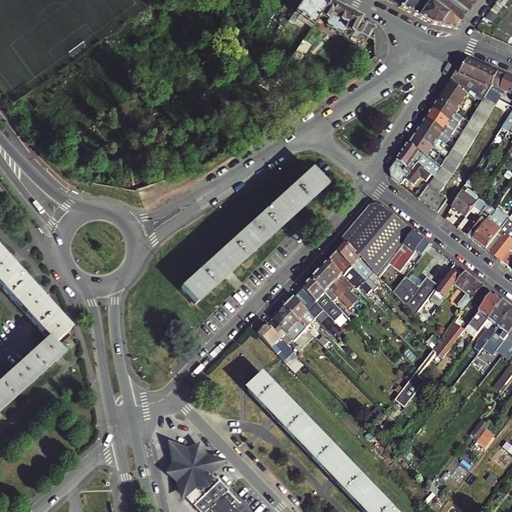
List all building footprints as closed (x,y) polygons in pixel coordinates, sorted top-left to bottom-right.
[(276,15),(286,0),(265,0),(261,8),(273,14),(276,15)] [(313,24),(319,15),(328,2),(324,0),(303,0),(290,19),(294,22),(300,14),(313,24)] [(431,25),(455,30),(459,24),(427,0),(406,0),(401,9),(431,25)] [(427,0),(459,24),(474,5),(467,0),(427,0)] [(374,26),(328,2),(319,15),(322,17),(328,20),(325,24),(343,33),(345,29),(358,36),(359,34),(375,42),(374,26)] [(261,8),(248,27),(252,30),(261,17),(268,21),(273,14),(261,8)] [(299,50),(308,52),(310,45),(301,42),(299,50)] [(291,56),(273,44),(267,52),(285,64),(291,56)] [(447,83),(459,91),(467,95),(474,100),(475,98),(480,102),(482,99),(485,94),(488,89),(490,87),(496,72),(466,59),(460,61),(447,83)] [(490,87),(501,91),(507,77),(496,72),(490,87)] [(502,92),(510,96),(511,90),(511,79),(507,77),(501,91),(502,92)] [(459,91),(447,83),(441,91),(461,104),(467,95),(459,91)] [(490,87),(488,89),(500,96),(502,92),(501,91),(490,87)] [(488,89),(485,94),(497,101),(500,96),(488,89)] [(461,104),(441,91),(435,100),(455,113),(461,104)] [(485,94),(482,99),(494,106),(497,101),(485,94)] [(480,102),(479,104),(491,112),(494,106),(482,99),(480,102)] [(455,113),(435,100),(430,109),(449,122),(455,113)] [(479,104),(475,110),(487,117),(491,112),(479,104)] [(430,109),(424,118),(443,131),(449,122),(430,109)] [(487,117),(475,110),(473,113),(472,115),(484,122),(487,117)] [(511,110),(500,129),(506,133),(511,125),(511,123),(511,110)] [(484,122),(472,115),(468,121),(480,128),(484,122)] [(443,131),(424,118),(418,126),(438,139),(443,131)] [(468,122),(463,119),(457,128),(462,131),(465,127),(468,122)] [(468,122),(465,127),(477,134),(480,128),(468,121),(468,122)] [(418,126),(412,135),(432,148),(440,153),(446,157),(447,156),(449,153),(435,144),(438,139),(418,126)] [(477,134),(465,127),(462,131),(461,133),(473,140),(477,134)] [(461,133),(458,138),(470,145),(473,140),(461,133)] [(406,143),(422,154),(426,157),(432,148),(412,135),(406,143)] [(457,140),(454,144),(466,151),(470,145),(458,138),(457,140)] [(402,180),(422,154),(406,143),(389,178),(398,185),(402,180)] [(454,144),(451,148),(450,150),(462,157),(466,151),(454,144)] [(462,157),(450,150),(450,151),(449,153),(447,156),(459,163),(462,157)] [(440,166),(443,162),(446,157),(440,153),(435,163),(440,166)] [(426,157),(422,154),(402,180),(411,186),(418,176),(426,182),(429,178),(431,180),(432,179),(436,173),(440,167),(440,166),(435,163),(426,157)] [(446,157),(443,162),(455,168),(459,163),(447,156),(446,157)] [(440,166),(440,167),(451,174),(455,168),(443,162),(440,166)] [(440,167),(436,173),(447,180),(451,174),(440,167)] [(310,172),(245,230),(260,247),(325,188),(310,172)] [(436,173),(432,179),(443,186),(447,180),(436,173)] [(474,178),(470,175),(463,187),(466,189),(474,178)] [(431,180),(427,186),(433,190),(437,193),(443,186),(432,179),(431,180)] [(486,187),(477,181),(470,192),(478,199),(486,187)] [(423,203),(433,190),(427,186),(416,198),(423,203)] [(464,218),(469,211),(478,199),(470,192),(466,189),(463,187),(449,207),(464,218)] [(437,193),(433,190),(423,203),(429,208),(439,195),(437,193)] [(447,200),(439,195),(429,208),(437,214),(447,200)] [(471,241),(487,220),(490,216),(494,211),(485,204),(478,199),(469,211),(476,216),(462,233),(471,241)] [(368,206),(340,240),(343,244),(376,278),(396,253),(412,233),(377,205),(368,206)] [(471,241),(484,250),(496,234),(499,230),(487,220),(471,241)] [(499,230),(496,234),(484,250),(498,261),(511,243),(511,242),(511,224),(506,220),(504,224),(499,230)] [(245,230),(200,271),(218,284),(260,247),(245,230)] [(420,256),(428,245),(412,233),(396,253),(406,262),(414,252),(420,256)] [(376,278),(343,244),(335,253),(368,286),(375,294),(376,295),(380,291),(372,283),(376,278)] [(368,286),(335,253),(327,262),(340,276),(349,285),(355,279),(372,297),(375,294),(368,286)] [(0,289),(46,339),(7,374),(23,391),(62,356),(53,347),(69,331),(0,254),(0,289)] [(340,276),(327,262),(318,271),(337,290),(352,305),(357,301),(350,294),(336,279),(340,276)] [(218,284),(200,271),(180,290),(194,306),(218,284)] [(337,290),(318,271),(310,280),(323,294),(327,289),(335,297),(337,294),(335,292),(337,290)] [(458,277),(451,271),(429,299),(434,302),(437,304),(458,277)] [(463,311),(482,286),(464,272),(452,287),(466,297),(458,307),(463,311)] [(349,285),(340,276),(336,279),(350,294),(354,290),(349,285)] [(403,305),(417,287),(405,276),(391,293),(403,305)] [(403,305),(413,316),(437,285),(425,277),(417,287),(403,305)] [(342,321),(346,317),(323,294),(310,280),(293,298),(306,312),(315,303),(325,313),(330,309),(342,321)] [(471,321),(490,296),(492,294),(482,286),(463,311),(461,313),(471,321)] [(493,298),(490,296),(471,321),(467,325),(463,331),(473,339),(478,333),(487,321),(500,304),(498,302),(497,298),(496,297),(493,298)] [(284,308),(298,323),(306,330),(315,321),(306,312),(293,298),(284,308)] [(511,309),(502,302),(500,304),(487,321),(493,325),(478,344),(482,348),(488,340),(492,336),(511,309)] [(284,308),(266,326),(281,341),(298,323),(284,308)] [(502,344),(511,331),(511,309),(492,336),(488,340),(482,348),(482,349),(486,352),(493,356),(498,349),(502,344)] [(463,331),(453,324),(439,342),(431,352),(424,361),(434,369),(463,331)] [(257,335),(282,361),(287,356),(290,358),(294,363),(298,359),(281,341),(266,326),(257,335)] [(510,358),(511,355),(511,331),(502,344),(498,349),(510,358)] [(318,343),(321,340),(313,332),(310,335),(318,343)] [(338,345),(327,334),(321,340),(318,343),(328,354),(338,345)] [(511,355),(510,358),(508,361),(511,364),(494,387),(500,392),(511,376),(511,355)] [(284,364),(290,358),(287,356),(282,361),(284,364)] [(0,412),(23,391),(7,374),(0,380),(0,412)] [(406,407),(426,381),(416,374),(396,400),(406,407)] [(394,511),(263,376),(247,391),(363,511),(394,511)] [(472,435),(487,448),(498,435),(483,422),(472,435)] [(424,467),(414,458),(405,469),(415,478),(424,467)] [(183,497),(191,505),(197,511),(202,511),(206,508),(225,490),(209,474),(207,476),(202,470),(186,466),(190,483),(195,488),(193,490),(183,497)] [(210,511),(245,511),(225,490),(206,508),(210,511)]
